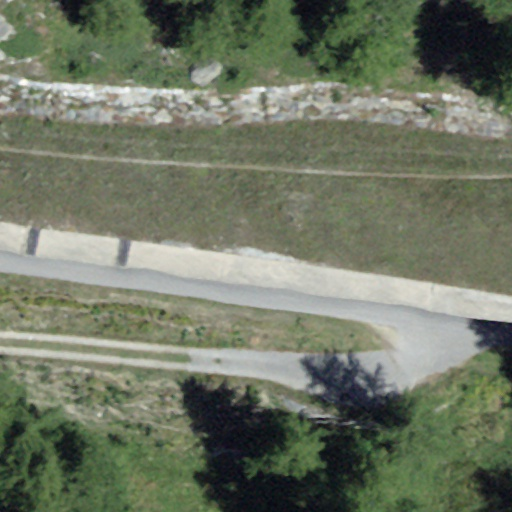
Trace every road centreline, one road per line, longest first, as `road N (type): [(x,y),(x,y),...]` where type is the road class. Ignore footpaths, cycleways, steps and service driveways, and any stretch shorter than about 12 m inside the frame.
road 1 (residential): [(511,318),(0,248)]
road 2 (primary): [(0,168),(511,238)]
road 3 (track): [(482,314),(447,347),(375,365),(306,367),(0,339)]
